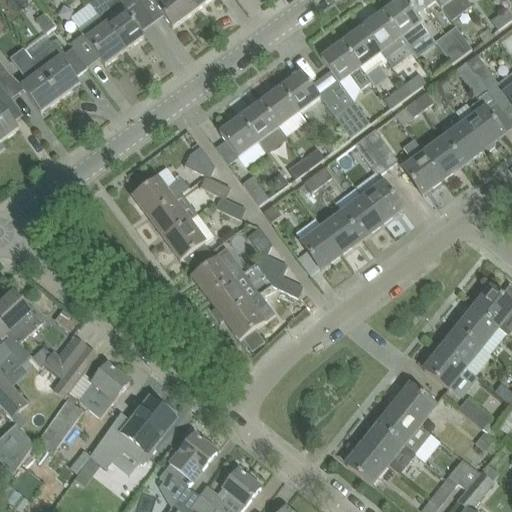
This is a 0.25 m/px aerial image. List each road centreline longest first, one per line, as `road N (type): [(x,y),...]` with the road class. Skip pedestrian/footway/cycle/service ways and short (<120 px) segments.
road 1 (residential): [(0,231),(316,0)]
road 2 (residential): [(239,420),(269,372),(460,212)]
road 3 (residential): [(239,420),(0,233)]
road 4 (residential): [(351,511),(239,420)]
